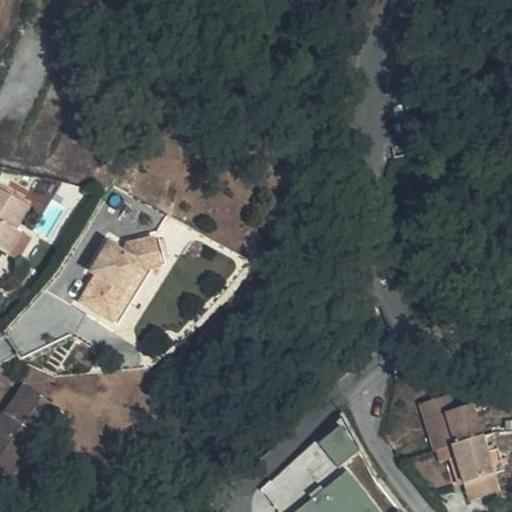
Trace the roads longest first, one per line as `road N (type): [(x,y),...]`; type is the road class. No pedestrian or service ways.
road 1 (residential): [(511,8),(462,21),(420,55),(397,104),(390,237),(429,320)]
road 2 (residential): [(429,320),(265,473),(141,511)]
